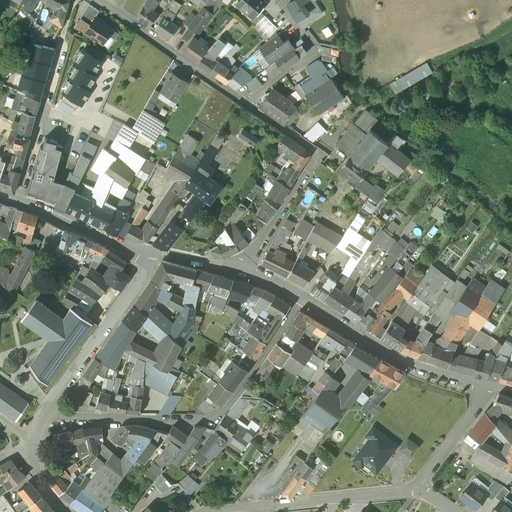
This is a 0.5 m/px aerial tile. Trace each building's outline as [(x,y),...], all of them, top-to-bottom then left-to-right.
[(36,4),(29,0),(26,0),(24,5),(23,6),(22,8),(28,15),(32,10),(36,4)] [(69,0),(45,0),(57,9),(54,14),(63,21),(69,0)] [(156,0),(147,0),(145,7),(137,19),(149,27),(156,15),(151,12),(158,1),(156,0)] [(209,0),(189,0),(203,9),(204,7),(209,0)] [(223,0),(222,0),(209,0),(204,7),(213,14),(223,0)] [(240,0),(236,6),(252,19),(258,11),(265,3),(261,0),(240,0)] [(290,0),(292,2),(287,6),(293,15),(302,27),(321,13),(312,0),(290,0)] [(180,8),(171,2),(168,7),(162,17),(171,23),(180,8)] [(99,12),(89,6),(80,19),(82,20),(85,16),(93,21),(95,18),(99,12)] [(189,28),(194,32),(198,35),(213,14),(204,7),(197,17),(189,28)] [(258,11),(252,19),(250,21),(255,26),(264,16),(258,11)] [(63,21),(54,14),(51,19),(62,27),(63,21)] [(197,17),(191,14),(184,24),(189,28),(197,17)] [(93,21),(85,16),(82,20),(77,28),(85,34),(93,21)] [(268,21),(264,16),(255,26),(259,30),(268,21)] [(171,23),(162,17),(155,31),(169,40),(177,27),(171,23)] [(113,30),(95,18),(93,21),(85,34),(103,45),(113,30)] [(272,25),(268,21),(259,30),(263,34),(272,25)] [(46,31),(35,25),(31,32),(42,38),(46,31)] [(276,29),(272,25),(263,34),(267,38),(276,29)] [(194,32),(189,28),(181,39),(187,42),(194,32)] [(288,40),(283,43),(276,34),(260,49),(271,66),(275,63),(294,50),(292,46),(288,40)] [(209,49),(193,38),(183,53),(197,63),(204,55),(209,49)] [(212,61),(225,43),(219,38),(204,55),(212,61)] [(301,40),(292,46),(294,50),(301,45),(304,43),(301,40)] [(230,56),(231,57),(240,49),(236,44),(227,53),(230,56)] [(304,50),(301,45),(294,50),(300,58),(306,53),(304,50)] [(35,46),(30,60),(48,66),(50,66),(54,50),(43,47),(43,48),(35,46)] [(322,47),(320,53),(325,54),(323,60),(337,63),(339,51),(322,47)] [(77,65),(95,76),(98,72),(97,71),(102,62),(83,50),(74,63),(77,65)] [(294,50),(275,63),(282,71),(300,58),(294,50)] [(227,53),(218,62),(222,65),(230,56),(227,53)] [(216,64),(204,55),(197,63),(197,64),(210,73),(216,64)] [(230,56),(222,65),(228,69),(232,64),(233,62),(235,60),(231,57),(230,56)] [(26,65),(22,76),(45,82),(48,72),(47,71),(48,66),(30,60),(29,66),(26,65)] [(222,65),(218,62),(216,64),(210,73),(226,84),(232,76),(238,69),(234,66),(232,64),(228,69),(222,65)] [(313,64),(306,69),(311,77),(314,75),(314,74),(322,68),(317,62),(313,65),(313,64)] [(271,66),(265,70),(272,79),(282,71),(275,63),(271,66)] [(432,73),(427,64),(400,79),(405,88),(432,73)] [(89,91),(98,78),(95,76),(77,65),(69,78),(72,80),(89,91)] [(249,75),(240,67),(238,69),(232,76),(241,84),(249,75)] [(322,68),(314,74),(314,75),(311,77),(300,84),(307,94),(329,80),(322,68)] [(172,73),(160,92),(161,93),(177,103),(189,83),(172,73)] [(45,82),(22,76),(19,87),(27,89),(25,96),(26,96),(35,100),(38,101),(40,94),(41,94),(45,82)] [(247,85),(253,93),(262,86),(256,77),(247,85)] [(307,94),(304,96),(317,116),(344,99),(331,79),(307,94)] [(405,88),(400,79),(390,85),(395,94),(405,88)] [(89,98),(92,93),(89,91),(72,80),(63,93),(66,95),(79,104),(82,106),(87,97),(89,98)] [(300,84),(294,88),(301,98),(304,96),(307,94),(300,84)] [(155,89),(146,105),(144,110),(148,113),(161,93),(160,92),(155,89)] [(293,104),(273,89),(259,107),(283,125),(291,115),(296,108),(292,105),(293,104)] [(17,92),(12,110),(17,111),(22,94),(17,92)] [(79,104),(66,95),(62,101),(75,110),(79,104)] [(35,100),(26,96),(23,104),(32,108),(35,100)] [(293,104),(292,105),(296,108),(297,108),(303,104),(300,99),(293,104)] [(32,108),(29,114),(35,116),(40,102),(38,101),(35,100),(32,108)] [(12,110),(8,121),(13,123),(17,111),(12,110)] [(148,113),(144,110),(132,128),(132,129),(137,132),(154,142),(159,133),(165,123),(148,113)] [(365,110),(353,125),(356,127),(361,121),(398,150),(406,141),(365,110)] [(29,114),(24,113),(22,121),(33,124),(35,116),(29,114)] [(296,118),(291,115),(283,125),(288,128),(296,118)] [(33,124),(22,121),(21,125),(13,123),(12,128),(20,130),(18,135),(29,138),(33,124)] [(353,125),(344,137),(356,146),(370,129),(361,121),(356,127),(353,125)] [(115,139),(129,147),(137,132),(132,129),(132,128),(124,123),(115,139)] [(318,123),(305,135),(314,143),(326,132),(326,131),(318,123)] [(20,130),(12,128),(9,135),(16,137),(18,137),(18,135),(20,130)] [(257,146),(262,139),(246,128),(241,135),(257,146)] [(348,156),(342,164),(361,176),(362,176),(376,158),(388,142),(370,129),(356,146),(348,156)] [(187,134),(179,147),(190,154),(198,140),(187,134)] [(214,145),(223,147),(226,137),(217,134),(214,145)] [(16,137),(9,135),(6,145),(11,147),(13,147),(16,137)] [(29,138),(18,135),(18,137),(16,137),(13,147),(19,149),(17,156),(24,159),(29,142),(28,141),(29,138)] [(298,147),(284,135),(279,143),(287,148),(290,151),(291,149),(301,156),(304,151),(298,147)] [(344,137),(336,147),(348,156),(356,146),(344,137)] [(34,169),(27,194),(56,202),(64,186),(52,182),(54,176),(55,176),(63,145),(57,144),(57,142),(45,139),(43,148),(41,147),(35,170),(34,169)] [(129,147),(115,139),(107,150),(117,156),(115,159),(135,172),(137,175),(140,170),(145,157),(129,147)] [(96,146),(88,142),(82,154),(90,158),(95,148),(96,146)] [(411,160),(388,142),(376,158),(398,176),(411,160)] [(287,148),(279,143),(275,149),(282,154),(283,151),(284,152),(287,148)] [(200,160),(179,147),(174,155),(195,168),(196,167),(200,160)] [(115,159),(117,156),(107,150),(103,148),(91,168),(100,173),(102,175),(105,171),(115,159)] [(301,156),(291,149),(290,151),(287,148),(284,152),(285,153),(284,155),(286,156),(287,154),(296,161),(301,156)] [(282,154),(275,149),(269,159),(273,161),(275,158),(277,160),(282,154)] [(301,156),(296,161),(293,166),(300,171),(310,156),(304,151),(301,156)] [(82,154),(74,170),(72,169),(65,183),(76,188),(81,177),(90,158),(82,154)] [(195,168),(174,155),(167,167),(170,169),(166,174),(177,181),(184,186),(185,185),(184,184),(195,168)] [(24,159),(17,156),(16,158),(15,158),(12,170),(20,173),(24,159)] [(135,172),(115,159),(105,171),(113,177),(128,187),(135,172)] [(214,170),(200,160),(196,167),(208,177),(209,178),(214,170)] [(273,168),(266,164),(262,170),(269,174),(273,168)] [(361,176),(342,164),(336,172),(354,186),(361,176)] [(300,171),(293,166),(288,174),(282,183),(289,188),(300,171)] [(208,177),(196,167),(195,168),(184,184),(185,185),(196,193),(208,177)] [(11,170),(7,180),(0,177),(0,188),(14,193),(20,173),(12,170),(11,170)] [(269,174),(262,170),(257,179),(254,183),(263,190),(272,176),(269,174)] [(102,175),(100,173),(92,191),(94,192),(90,199),(93,201),(93,204),(100,208),(104,201),(108,190),(113,177),(105,171),(102,175)] [(282,171),(276,179),(277,180),(282,183),(288,174),(282,171)] [(363,179),(362,176),(361,176),(354,186),(367,196),(373,188),(363,179)] [(128,187),(113,177),(108,190),(122,198),(127,189),(128,187)] [(208,177),(196,193),(197,193),(204,199),(209,203),(221,186),(209,178),(208,177)] [(282,183),(277,180),(268,195),(280,204),(289,188),(282,183)] [(177,181),(161,206),(168,211),(184,186),(177,181)] [(64,186),(54,206),(65,211),(74,192),(76,188),(65,183),(64,186)] [(263,190),(254,183),(250,189),(259,196),(263,190)] [(373,188),(367,196),(376,203),(384,193),(375,185),(373,188)] [(127,189),(122,198),(130,202),(134,194),(127,189)] [(90,199),(74,192),(65,211),(85,220),(93,206),(93,204),(93,201),(90,199)] [(197,193),(185,209),(192,215),(204,199),(197,193)] [(154,201),(148,197),(142,207),(148,210),(154,201)] [(259,210),(245,197),(241,204),(247,209),(255,216),(259,210)] [(122,198),(117,207),(125,212),(130,202),(122,198)] [(117,207),(104,201),(100,208),(106,212),(113,215),(117,207)] [(448,205),(443,201),(432,217),(438,221),(444,212),(443,211),(448,205)] [(259,210),(255,216),(265,225),(276,210),(266,202),(259,210)] [(240,203),(222,225),(225,230),(226,230),(233,224),(232,223),(240,217),(247,209),(241,204),(240,203)] [(100,208),(93,204),(93,206),(85,220),(99,226),(106,212),(100,208)] [(161,206),(155,216),(149,222),(157,227),(168,211),(161,206)] [(113,215),(106,229),(117,234),(128,213),(125,212),(117,207),(113,215)] [(142,207),(132,224),(136,227),(148,210),(142,207)] [(10,208),(5,225),(11,228),(17,210),(10,208)] [(192,215),(185,209),(174,224),(181,230),(192,215)] [(37,217),(23,212),(17,230),(32,235),(37,217)] [(106,212),(99,226),(106,229),(113,215),(106,212)] [(289,219),(284,226),(293,231),(297,223),(289,219)] [(349,228),(357,233),(362,225),(354,220),(349,228)] [(395,233),(401,226),(395,221),(389,228),(395,233)] [(5,225),(0,222),(0,236),(8,240),(11,228),(5,225)] [(157,227),(149,222),(143,231),(136,241),(137,241),(148,241),(157,227)] [(171,222),(154,244),(167,248),(181,230),(174,224),(171,222)] [(342,237),(317,223),(307,240),(330,253),(342,237)] [(136,227),(132,224),(124,237),(136,241),(143,231),(136,227)] [(244,238),(240,232),(233,224),(226,230),(230,237),(239,251),(248,245),(244,238)] [(280,229),(269,250),(277,255),(290,231),(282,226),(280,229)] [(342,237),(365,252),(371,242),(357,233),(349,228),(342,237)] [(395,241),(381,229),(373,240),(387,251),(395,241)] [(226,230),(225,230),(221,235),(224,240),(230,237),(226,230)] [(86,239),(64,231),(59,247),(74,252),(76,245),(83,247),(86,239)] [(239,251),(230,237),(224,240),(227,244),(226,245),(232,255),(239,251)] [(359,261),(365,252),(342,237),(336,246),(359,261)] [(101,246),(86,239),(83,247),(95,254),(93,261),(99,264),(102,259),(108,251),(101,246)] [(418,248),(412,244),(407,250),(413,254),(418,248)] [(226,245),(219,248),(226,258),(232,255),(226,245)] [(26,247),(4,288),(12,296),(30,263),(36,252),(29,249),(26,247)] [(367,249),(348,279),(354,283),(364,268),(365,269),(373,257),(369,255),(371,252),(367,249)] [(277,255),(269,250),(262,265),(278,273),(286,259),(277,255)] [(413,254),(407,250),(391,269),(397,274),(400,271),(413,254)] [(108,251),(102,259),(109,263),(115,267),(121,271),(127,263),(108,251)] [(295,263),(286,259),(278,273),(305,287),(314,273),(299,265),(295,263)] [(397,274),(403,279),(413,265),(409,262),(408,261),(397,274)] [(176,266),(162,262),(156,272),(150,281),(165,290),(171,280),(176,266)] [(10,274),(0,266),(0,282),(4,287),(10,274)] [(196,271),(176,266),(171,280),(187,284),(194,285),(196,271)] [(437,309),(455,283),(433,266),(406,302),(424,315),(431,306),(437,309)] [(89,271),(81,267),(76,278),(83,281),(89,271)] [(121,271),(115,267),(104,281),(110,285),(116,278),(121,271)] [(391,269),(369,294),(375,298),(380,303),(395,287),(402,278),(397,274),(391,269)] [(423,279),(410,269),(396,289),(408,299),(423,279)] [(89,271),(83,281),(90,286),(96,275),(97,274),(93,272),(89,270),(89,271)] [(465,270),(457,280),(462,283),(470,273),(465,270)] [(121,271),(116,278),(126,285),(130,279),(129,276),(121,271)] [(214,276),(196,271),(194,285),(200,287),(208,289),(214,276)] [(335,282),(324,274),(311,292),(323,300),(334,286),(336,283),(335,282)] [(341,274),(335,282),(336,283),(334,286),(340,291),(342,288),(348,279),(341,274)] [(104,281),(101,279),(96,275),(90,286),(82,299),(92,305),(101,296),(110,285),(104,281)] [(233,282),(214,276),(208,289),(208,291),(228,298),(233,282)] [(83,281),(76,278),(68,291),(82,299),(90,286),(83,281)] [(455,283),(437,309),(434,314),(442,320),(450,311),(467,287),(462,283),(457,280),(455,283)] [(485,289),(472,280),(467,287),(480,296),(485,289)] [(165,290),(150,281),(138,299),(151,307),(154,300),(155,298),(166,303),(172,294),(165,290)] [(505,290),(490,281),(485,289),(480,296),(495,305),(505,290)] [(253,289),(233,282),(228,298),(244,303),(253,289)] [(194,285),(187,284),(183,300),(182,303),(195,308),(196,303),(200,287),(194,285)] [(345,294),(341,292),(340,291),(334,286),(323,300),(344,315),(354,301),(345,294)] [(467,287),(450,311),(451,312),(458,315),(461,309),(469,314),(480,296),(467,287)] [(263,292),(253,289),(244,303),(253,308),(258,300),(263,292)] [(401,294),(396,289),(388,297),(394,302),(401,294)] [(82,299),(68,291),(62,301),(74,310),(82,299)] [(275,298),(263,292),(258,300),(266,304),(263,308),(266,311),(275,298)] [(368,293),(360,303),(367,309),(375,298),(369,294),(368,293)] [(166,303),(165,305),(180,313),(182,303),(183,300),(172,294),(166,303)] [(469,314),(464,320),(470,324),(473,326),(488,301),(480,296),(469,314)] [(388,297),(377,308),(376,310),(380,313),(382,315),(386,311),(394,302),(388,297)] [(226,302),(214,298),(211,306),(223,311),(226,302)] [(291,307),(275,298),(266,311),(281,321),(291,307)] [(40,379),(48,385),(93,323),(71,307),(63,319),(36,299),(20,320),(47,339),(48,341),(30,366),(40,379)] [(151,307),(138,299),(134,306),(146,315),(150,308),(151,307)] [(360,303),(354,301),(344,315),(356,323),(367,309),(360,303)] [(488,301),(473,326),(479,330),(495,306),(488,301)] [(410,304),(406,302),(392,322),(397,325),(410,304)] [(195,308),(182,303),(180,313),(181,314),(181,316),(171,328),(187,340),(193,332),(189,330),(192,325),(195,308)] [(146,315),(134,306),(122,320),(124,321),(137,331),(141,325),(147,317),(146,315)] [(374,307),(368,313),(376,319),(380,313),(376,310),(377,308),(374,307)] [(150,308),(146,315),(147,317),(167,335),(171,328),(156,315),(157,313),(150,308)] [(458,315),(438,347),(443,349),(445,349),(451,341),(457,331),(464,320),(469,314),(461,309),(458,315)] [(319,323),(300,312),(292,324),(303,331),(307,326),(308,327),(313,332),(319,323)] [(368,313),(360,325),(368,331),(376,319),(368,313)] [(382,315),(380,313),(376,319),(383,324),(386,319),(382,315)] [(442,320),(434,314),(421,333),(429,338),(434,331),(442,320)] [(138,358),(146,362),(169,372),(181,348),(167,335),(147,317),(141,325),(159,343),(153,354),(130,343),(124,352),(138,358)] [(256,317),(246,331),(248,333),(251,335),(261,320),(256,317)] [(383,324),(376,319),(368,331),(375,335),(383,324)] [(268,324),(261,320),(251,335),(254,337),(265,345),(277,327),(271,323),(268,324)] [(470,324),(464,320),(457,331),(463,335),(469,327),(470,324)] [(124,321),(96,360),(103,364),(108,368),(115,371),(124,352),(130,343),(137,331),(124,321)] [(407,342),(400,338),(405,330),(397,325),(392,322),(380,338),(400,351),(407,342)] [(329,329),(319,323),(313,332),(323,338),(329,329)] [(303,331),(292,324),(285,335),(291,339),(296,342),(303,331)] [(187,340),(171,328),(167,335),(181,348),(187,340)] [(330,330),(322,341),(330,349),(332,351),(336,345),(342,349),(347,341),(330,330)] [(479,330),(462,356),(473,359),(488,336),(479,330)] [(463,335),(457,331),(451,341),(456,343),(463,335)] [(421,333),(414,343),(408,339),(407,342),(400,351),(418,358),(423,350),(426,343),(429,338),(421,333)] [(285,335),(281,340),(286,344),(288,344),(291,339),(285,335)] [(254,337),(243,352),(255,359),(265,345),(254,337)] [(330,349),(322,341),(313,355),(322,361),(330,349)] [(342,349),(339,353),(342,355),(345,358),(355,346),(347,341),(342,349)] [(456,343),(451,341),(445,349),(453,352),(456,343)] [(292,347),(294,349),(291,353),(283,365),(290,369),(305,349),(295,342),(292,347)] [(491,354),(496,356),(502,345),(498,342),(491,354)] [(438,347),(426,343),(423,350),(418,358),(426,361),(437,365),(443,349),(438,347)] [(511,348),(504,343),(503,343),(502,345),(496,356),(495,357),(506,361),(511,361),(511,348)] [(291,353),(277,344),(268,358),(281,368),(283,365),(291,353)] [(379,360),(355,346),(345,358),(345,359),(363,368),(371,372),(379,360)] [(305,349),(290,369),(298,375),(302,368),(312,354),(305,349)] [(445,349),(443,349),(437,365),(448,369),(453,352),(445,349)] [(482,361),(477,360),(473,375),(487,379),(492,366),(495,357),(496,356),(491,354),(489,353),(484,361),(482,361)] [(322,361),(313,355),(308,362),(317,368),(322,361)] [(462,356),(459,356),(455,371),(473,375),(477,360),(473,359),(462,356)] [(495,357),(492,366),(487,379),(499,382),(506,361),(495,357)] [(138,386),(143,387),(146,362),(138,358),(128,384),(134,386),(134,383),(138,384),(138,386)] [(338,361),(335,358),(331,363),(337,369),(341,364),(338,361)] [(96,360),(95,359),(84,375),(83,377),(92,382),(96,375),(103,364),(96,360)] [(405,374),(379,360),(371,372),(372,373),(371,374),(375,377),(385,383),(394,388),(395,388),(405,374)] [(266,361),(260,369),(267,373),(272,365),(266,361)] [(511,361),(506,361),(499,382),(511,385),(511,361)] [(143,387),(167,396),(177,378),(169,372),(146,362),(143,387)] [(231,362),(223,373),(225,374),(226,373),(239,382),(247,372),(231,362)] [(337,369),(331,363),(325,372),(331,376),(337,369)] [(108,368),(103,364),(96,375),(104,380),(108,368)] [(302,368),(298,375),(303,379),(308,372),(302,368)] [(371,372),(363,368),(360,373),(367,378),(370,374),(371,374),(372,373),(371,372)] [(325,372),(319,381),(324,385),(331,377),(331,376),(325,372)] [(339,399),(337,401),(345,407),(348,409),(370,381),(370,380),(367,378),(360,373),(359,372),(339,399)] [(225,374),(219,382),(233,392),(239,382),(226,373),(225,374)] [(371,374),(370,374),(367,378),(370,380),(370,381),(372,382),(375,377),(371,374)] [(24,379),(20,377),(17,379),(16,382),(18,385),(21,386),(24,385),(25,382),(24,379)] [(92,382),(83,377),(80,381),(89,387),(92,382)] [(324,385),(323,387),(331,393),(338,383),(331,377),(324,385)] [(122,380),(114,379),(110,395),(110,401),(127,403),(130,403),(134,386),(132,385),(128,397),(117,395),(122,380)] [(219,382),(208,397),(221,407),(233,392),(219,382)] [(0,410),(17,422),(29,404),(0,383),(0,410)] [(89,387),(80,383),(76,390),(76,397),(84,400),(87,393),(89,387)] [(385,383),(370,401),(375,405),(377,406),(394,388),(385,383)] [(138,386),(134,386),(130,403),(141,405),(143,387),(138,386)] [(331,393),(323,387),(306,412),(325,426),(329,429),(345,407),(337,401),(339,399),(331,393)] [(247,390),(230,410),(237,416),(245,408),(243,406),(246,402),(255,407),(261,398),(247,390)] [(100,392),(95,409),(108,412),(110,401),(110,395),(100,392)] [(84,400),(82,404),(88,406),(92,395),(87,393),(84,400)] [(511,399),(499,395),(493,405),(488,411),(494,415),(501,408),(511,411),(511,399)] [(127,403),(110,401),(108,412),(125,414),(127,403)] [(130,403),(127,403),(125,414),(139,415),(141,405),(130,403)] [(202,410),(207,413),(215,410),(206,404),(202,410)] [(494,415),(488,411),(486,413),(491,419),(493,416),(494,415)] [(485,412),(469,434),(481,442),(486,435),(487,436),(496,425),(491,419),(486,413),(485,412)] [(238,426),(225,416),(215,430),(228,439),(238,426)] [(511,430),(493,416),(491,419),(496,425),(506,437),(510,441),(511,442),(511,430)] [(129,431),(122,426),(116,433),(126,439),(127,436),(129,431)] [(156,431),(142,427),(132,426),(129,431),(127,436),(138,440),(147,443),(149,442),(152,436),(156,431)] [(325,426),(321,431),(325,434),(329,429),(325,426)] [(188,437),(173,427),(165,437),(172,442),(180,448),(188,437)] [(369,439),(353,461),(361,468),(364,464),(377,473),(392,452),(383,445),(388,439),(373,427),(366,436),(369,439)] [(97,428),(83,431),(87,443),(100,439),(97,428)] [(203,428),(194,428),(191,432),(192,433),(197,437),(201,432),(203,428)] [(252,437),(242,429),(236,438),(246,445),(252,437)] [(82,430),(76,431),(79,444),(78,447),(79,450),(82,458),(90,453),(87,443),(83,431),(82,430)] [(76,431),(53,437),(58,457),(64,454),(62,448),(71,446),(79,444),(76,431)] [(160,432),(156,431),(152,436),(158,439),(160,432)] [(228,441),(216,432),(213,435),(211,438),(221,448),(228,441)] [(197,437),(192,433),(185,443),(191,447),(198,437),(197,437)] [(481,442),(469,434),(464,440),(475,449),(481,442)] [(236,438),(234,436),(231,441),(230,441),(228,443),(241,452),(246,445),(236,438)] [(402,449),(414,458),(423,446),(411,437),(402,449)] [(506,437),(503,440),(511,447),(511,443),(511,442),(510,441),(506,437)] [(221,448),(211,438),(200,451),(210,460),(221,448)] [(262,447),(270,453),(277,444),(269,438),(262,447)] [(388,439),(383,445),(392,452),(397,446),(388,439)] [(129,452),(123,463),(118,459),(112,467),(124,476),(129,469),(136,459),(147,443),(138,440),(129,452)] [(147,443),(136,459),(144,464),(151,454),(153,451),(156,447),(149,442),(147,443)] [(180,448),(172,442),(169,446),(177,452),(180,448)] [(511,459),(507,456),(507,457),(486,446),(481,442),(475,449),(477,450),(488,457),(488,458),(511,472),(511,459)] [(114,454),(102,444),(97,457),(104,464),(106,462),(113,455),(114,454)] [(177,452),(169,446),(159,460),(167,466),(177,452)] [(511,476),(511,472),(488,458),(488,457),(477,450),(470,462),(507,485),(509,482),(511,476)] [(64,454),(58,457),(59,463),(66,461),(64,454)] [(118,459),(113,455),(106,462),(112,467),(118,459)] [(90,466),(97,472),(104,464),(98,458),(90,466)] [(154,482),(167,466),(159,460),(157,459),(150,469),(150,470),(146,475),(154,482)] [(19,473),(11,462),(0,467),(0,468),(7,480),(9,482),(2,486),(7,492),(14,487),(25,478),(19,473)] [(112,493),(124,476),(106,462),(104,464),(97,472),(91,479),(112,493)] [(75,463),(65,471),(68,476),(72,473),(79,468),(75,463)] [(299,470),(297,473),(297,474),(304,479),(310,470),(303,465),(299,470)] [(65,471),(57,476),(63,483),(70,478),(68,476),(65,471)] [(70,478),(63,483),(68,489),(73,482),(76,479),(72,473),(68,476),(70,478)] [(322,478),(314,473),(300,496),(310,494),(322,478)] [(154,482),(153,484),(162,494),(171,486),(161,474),(154,482)] [(297,474),(283,493),(289,498),(290,497),(304,479),(297,474)] [(194,481),(188,475),(178,483),(185,491),(194,481)] [(63,483),(57,476),(48,482),(59,496),(68,489),(63,483)] [(90,481),(85,477),(78,485),(82,489),(83,489),(84,489),(90,481)] [(488,487),(476,478),(472,483),(484,493),(488,487)] [(112,493),(91,479),(90,481),(84,489),(106,505),(112,498),(110,496),(112,493)] [(503,486),(494,480),(488,487),(484,493),(487,495),(486,495),(492,500),(494,497),(503,486)] [(472,483),(471,482),(460,497),(475,509),(486,495),(487,495),(484,493),(472,483)] [(41,498),(30,484),(18,493),(25,501),(30,507),(41,498)] [(76,484),(63,499),(70,505),(82,489),(78,485),(76,484)] [(503,486),(494,497),(500,501),(501,500),(502,500),(509,491),(503,486)] [(84,489),(83,489),(82,489),(70,505),(80,511),(100,511),(106,505),(84,489)] [(194,501),(185,493),(181,497),(190,505),(194,501)] [(0,511),(13,511),(12,510),(2,496),(0,497),(0,511)] [(53,511),(41,498),(30,507),(30,508),(34,511),(53,511)] [(511,511),(511,508),(502,500),(501,500),(500,501),(491,511),(511,511)] [(30,507),(25,501),(12,510),(13,511),(24,511),(30,508),(30,507)]
